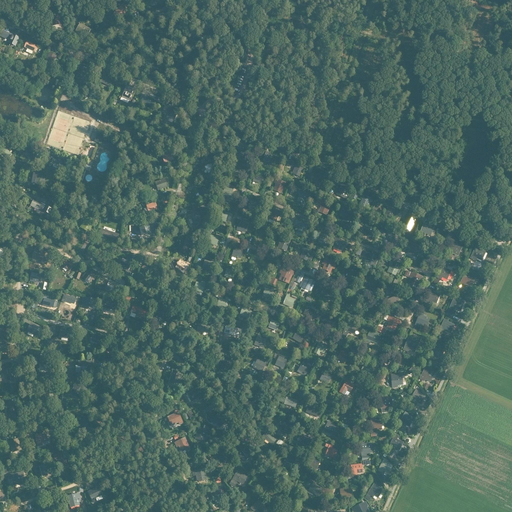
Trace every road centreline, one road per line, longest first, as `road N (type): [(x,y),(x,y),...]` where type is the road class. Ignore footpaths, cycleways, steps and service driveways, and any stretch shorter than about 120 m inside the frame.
road 1 (residential): [(385,511),(505,240),(451,225)]
road 2 (residential): [(451,225),(255,136)]
road 3 (residential): [(240,188),(430,274)]
road 4 (residential): [(226,233),(410,320)]
road 5 (residential): [(202,112),(209,100),(242,92),(255,48),(222,0)]
road 6 (residential): [(17,240),(38,240),(86,262),(101,250),(157,254)]
road 7 (residential): [(157,254),(202,112)]
road 8 (residential): [(70,53),(202,112)]
road 9 (residential): [(265,308),(388,367)]
